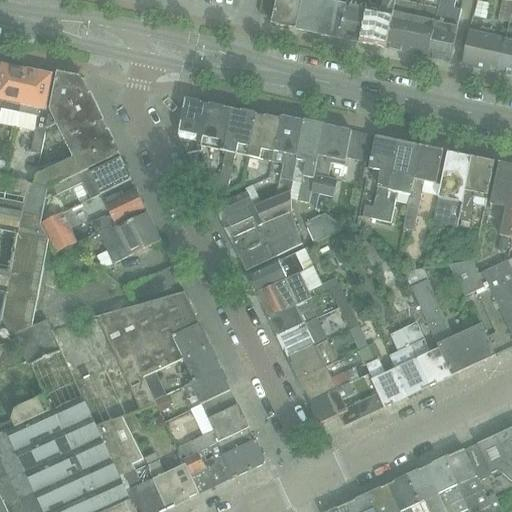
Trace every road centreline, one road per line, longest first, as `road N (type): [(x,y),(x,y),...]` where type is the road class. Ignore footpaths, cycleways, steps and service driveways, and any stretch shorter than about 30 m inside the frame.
road 1 (residential): [(306,483),(130,100),(140,49)]
road 2 (secondary): [(511,124),(238,69)]
road 3 (residential): [(306,483),(511,388)]
road 4 (secondary): [(140,49),(0,17)]
